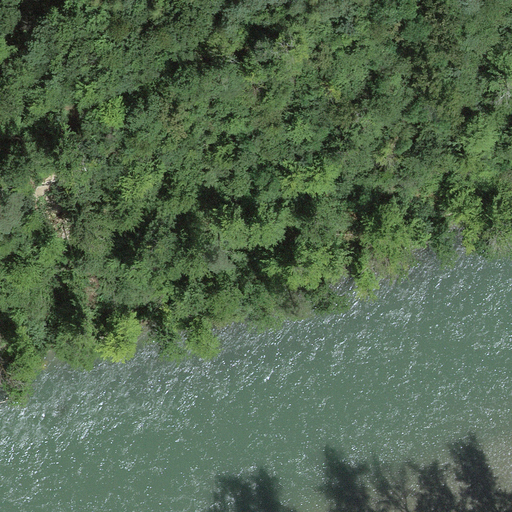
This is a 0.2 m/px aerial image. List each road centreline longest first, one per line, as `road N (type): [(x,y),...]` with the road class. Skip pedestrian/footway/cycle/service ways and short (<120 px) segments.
road 1 (track): [(225,0),(123,95)]
road 2 (track): [(123,95),(76,101),(0,93)]
